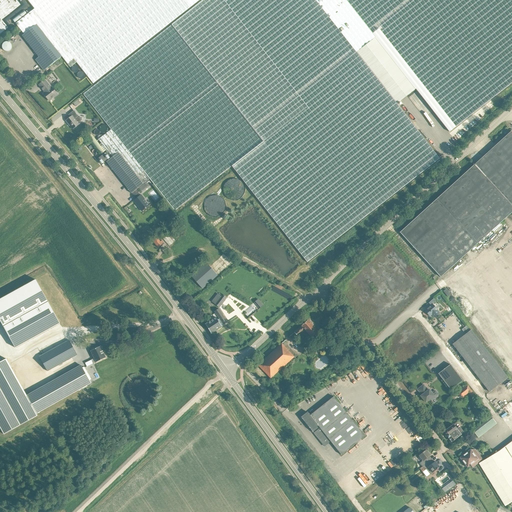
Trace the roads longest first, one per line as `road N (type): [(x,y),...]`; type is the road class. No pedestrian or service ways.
road 1 (secondary): [(225,372),(0,90)]
road 2 (unclassified): [(319,288),(511,108)]
road 3 (unclassified): [(446,452),(319,288)]
road 4 (track): [(78,511),(215,380)]
road 5 (secondary): [(326,511),(225,372)]
road 6 (unknown): [(412,311),(497,421),(489,442)]
road 7 (unclassified): [(225,372),(319,288)]
